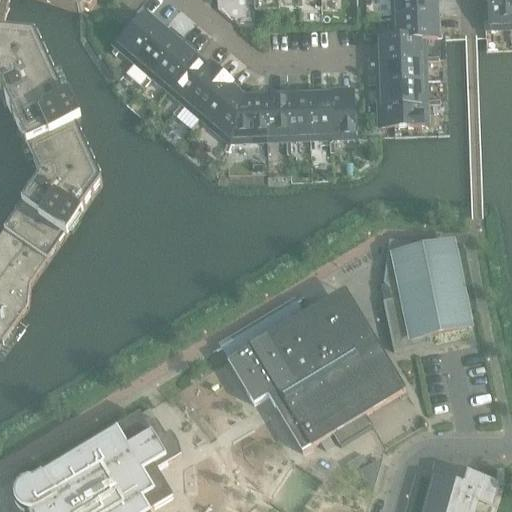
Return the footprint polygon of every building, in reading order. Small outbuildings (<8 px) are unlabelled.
[(35,0),(81,15),(94,0),(35,0)] [(393,0),(394,19),(395,21),(437,19),(435,0),(393,0)] [(511,31),(511,0),(489,0),(490,10),(486,10),(486,32),(491,32),(511,31)] [(121,53),(136,65),(163,33),(146,19),(133,34),(130,31),(115,48),(118,50),(121,53)] [(395,23),(382,42),(412,41),(420,41),(424,41),(424,42),(437,42),(437,19),(395,21),(395,23)] [(152,79),(180,47),(163,33),(136,65),(151,78),(152,79)] [(382,42),(383,65),(420,63),(425,63),(425,61),(424,42),(424,41),(420,41),(412,41),(382,42)] [(0,97),(2,98),(41,182),(0,240),(0,345),(3,347),(22,321),(29,311),(31,289),(103,188),(38,47),(0,43),(0,97)] [(154,81),(169,93),(196,61),(180,47),(152,79),(154,81)] [(116,58),(121,53),(118,50),(113,55),(116,58)] [(169,93),(184,106),(185,107),(213,75),(212,75),(196,61),(169,93)] [(383,65),(383,86),(421,85),(426,85),(425,65),(425,63),(420,63),(383,65)] [(187,109),(202,121),(229,89),(229,90),(232,87),(215,72),(212,75),(213,75),(185,107),(187,109)] [(154,81),(152,79),(151,78),(146,83),(149,86),(154,81)] [(149,86),(146,83),(141,89),(145,92),(149,86)] [(383,86),(384,108),(422,107),(426,106),(426,104),(426,85),(421,85),(383,86)] [(222,132),(230,140),(232,141),(245,103),(229,90),(229,89),(202,121),(219,136),(222,132)] [(343,99),(331,100),(333,142),(335,142),(355,141),(353,95),(343,95),(343,99)] [(330,142),(333,142),(331,100),(309,101),(311,143),(330,142)] [(287,144),(288,151),(292,151),(292,143),(289,144),(288,101),(265,102),(266,144),(287,144)] [(309,101),(288,101),(289,144),(292,143),(311,143),(309,101)] [(232,141),(234,141),(245,141),(245,145),(266,144),(265,102),(245,103),(232,141)] [(179,111),(182,114),(187,109),(185,107),(184,106),(179,111)] [(426,109),(426,106),(422,107),(384,108),(385,120),(380,120),(381,131),(427,129),(426,109)] [(182,114),(179,111),(174,117),(177,120),(182,114)] [(393,303),(384,305),(394,355),(433,347),(431,339),(466,332),(465,324),(474,322),(473,318),(459,254),(451,256),(449,247),(414,254),(411,245),(390,244),(384,287),(390,292),(393,303)] [(334,438),(341,451),(374,431),(366,419),(404,396),(345,298),(313,318),(303,302),(230,346),(238,359),(228,365),(255,409),(269,400),(303,457),(334,438)] [(157,511),(174,502),(158,474),(182,460),(182,456),(181,453),(179,449),(178,445),(175,441),(172,437),(166,440),(157,425),(146,427),(141,418),(40,479),(41,480),(35,484),(33,483),(30,484),(28,484),(24,486),(22,487),(21,482),(20,482),(20,488),(18,490),(17,492),(16,494),(15,496),(15,498),(14,501),(14,503),(15,505),(15,507),(16,509),(17,511),(157,511)] [(354,482),(372,495),(380,466),(354,482)] [(474,511),(477,503),(491,507),(497,487),(451,474),(447,487),(436,484),(435,490),(432,489),(425,511),(474,511)]
